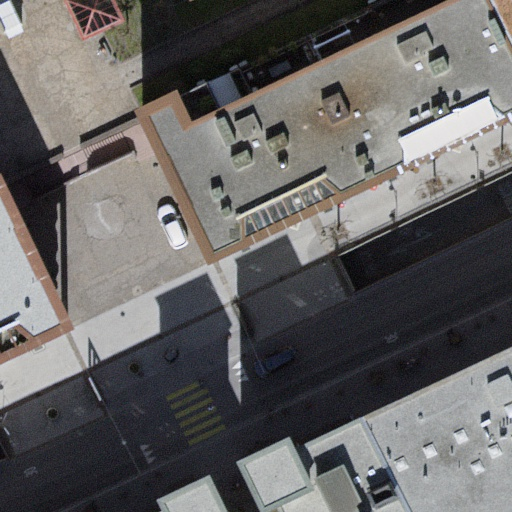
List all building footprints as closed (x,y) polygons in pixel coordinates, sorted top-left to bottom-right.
[(183,101),(140,116),(222,262),(511,121),(511,56),(485,0),(478,0),(196,129),(183,101)] [(511,0),(485,0),(511,56),(511,0)] [(0,373),(78,337),(7,192),(0,195),(0,373)] [(511,511),(511,358),(363,431),(403,511),(511,511)] [(158,511),(403,511),(363,431),(293,463),(289,450),(242,472),(261,511),(219,511),(208,488),(158,511)]
